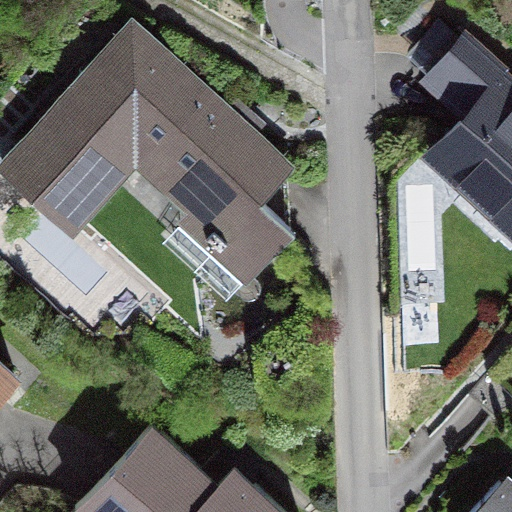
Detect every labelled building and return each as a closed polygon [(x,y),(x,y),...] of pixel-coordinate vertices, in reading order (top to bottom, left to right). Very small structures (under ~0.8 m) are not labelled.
[(122,31),(1,162),(53,209),(56,207),(72,222),(133,156),(212,228),(207,233),(220,244),(225,239),(253,265),(291,224),(257,193),(288,160),(182,64),(171,76),(122,31)] [(511,83),(461,36),(428,72),(467,109),(429,149),(511,225),(511,83)] [(0,389),(14,375),(0,362),(0,389)] [(201,466),(153,420),(75,503),(84,511),(287,511),(218,447),(201,466)] [(511,511),(511,491),(499,479),(468,511),(511,511)]
